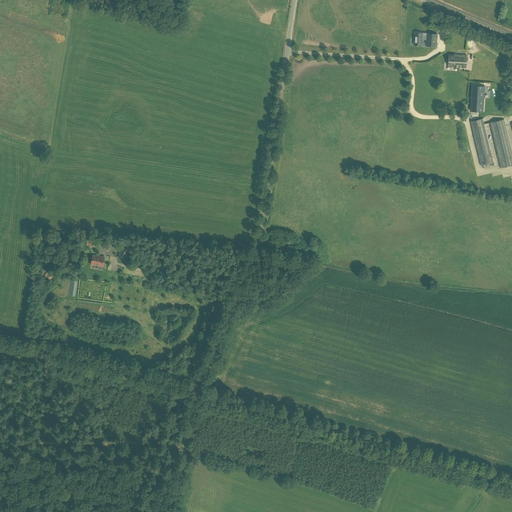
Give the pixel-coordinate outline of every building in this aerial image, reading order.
[(425,40),(425,33),(415,33),(414,38),(416,38),(415,45),(422,46),(423,40),(425,40)] [(425,33),(425,40),(427,40),(426,46),(436,47),(435,51),(438,51),(439,43),(437,43),(437,34),(425,33)] [(466,68),(467,55),(449,54),(449,67),(466,68)] [(485,86),(472,85),(470,111),(483,112),(485,86)] [(481,166),(493,163),(483,118),(471,121),(481,166)] [(501,168),(511,165),(511,152),(504,119),(490,123),(501,168)] [(127,259),(129,246),(121,245),(118,257),(127,259)] [(105,256),(92,254),(91,265),(103,267),(105,256)] [(53,276),(48,271),(44,276),(50,280),(53,276)]
